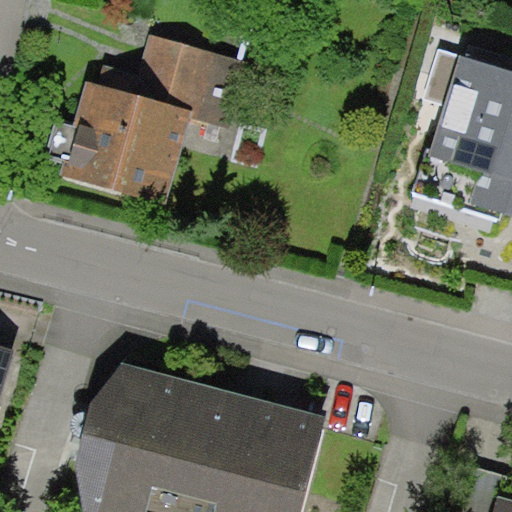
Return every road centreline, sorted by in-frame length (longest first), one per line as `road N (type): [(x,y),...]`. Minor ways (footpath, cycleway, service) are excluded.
road 1 (residential): [(0,241),(511,381)]
road 2 (unknown): [(22,511),(84,264)]
road 3 (unknown): [(414,355),(392,511)]
